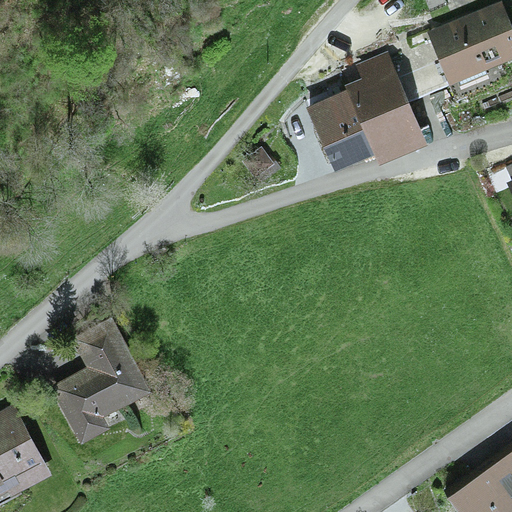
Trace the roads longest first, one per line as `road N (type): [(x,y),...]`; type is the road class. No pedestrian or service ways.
road 1 (residential): [(144,232),(511,135)]
road 2 (residential): [(144,232),(350,0)]
road 3 (residential): [(0,356),(144,232)]
road 4 (residential): [(511,410),(365,511)]
